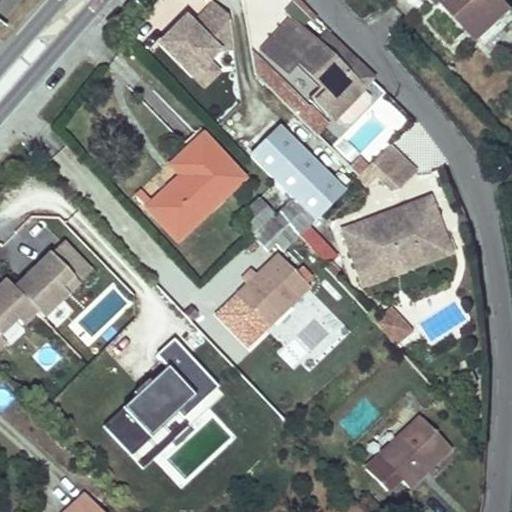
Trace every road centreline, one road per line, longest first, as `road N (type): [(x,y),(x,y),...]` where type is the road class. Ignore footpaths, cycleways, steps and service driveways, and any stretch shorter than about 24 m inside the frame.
road 1 (unclassified): [(326,0),(482,167),(511,319)]
road 2 (secondary): [(80,0),(0,90)]
